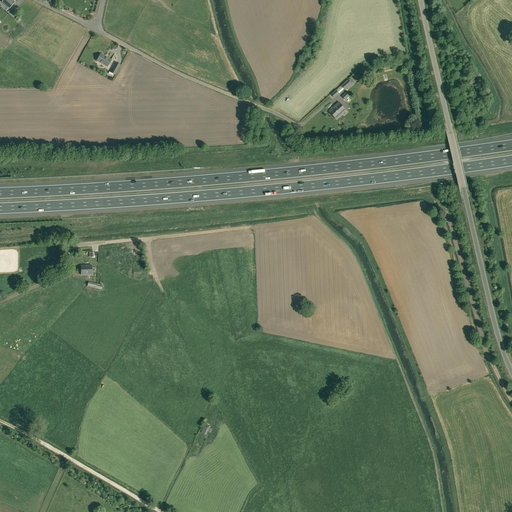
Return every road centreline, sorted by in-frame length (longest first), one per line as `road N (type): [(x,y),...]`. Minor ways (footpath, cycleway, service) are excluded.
road 1 (motorway): [(511,144),(241,177),(0,192)]
road 2 (motorway): [(0,208),(218,194),(511,160)]
road 3 (unclassified): [(511,371),(421,0)]
road 4 (unclassified): [(0,300),(73,269),(76,245),(252,226)]
road 5 (unclassified): [(298,126),(96,30)]
